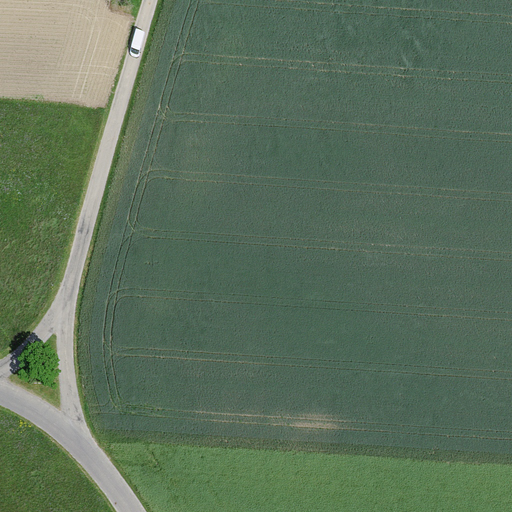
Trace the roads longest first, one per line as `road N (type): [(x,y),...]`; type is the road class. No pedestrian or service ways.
road 1 (unclassified): [(64,297),(150,0)]
road 2 (unclassified): [(81,445),(66,377),(64,297)]
